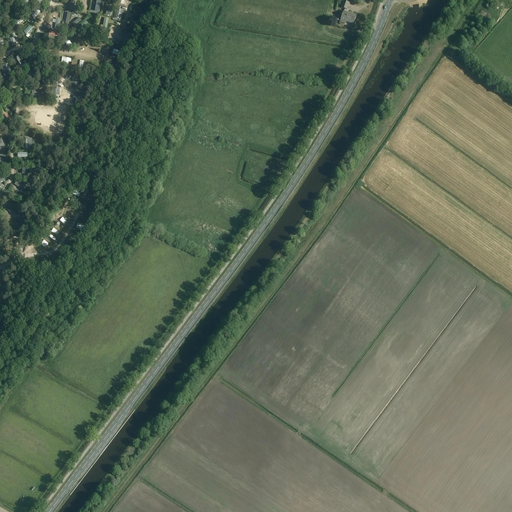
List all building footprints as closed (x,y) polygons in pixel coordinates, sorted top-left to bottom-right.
[(141,16),(144,18),(148,9),(139,5),(137,9),(140,10),(143,11),(141,16)] [(343,11),(340,20),(340,22),(345,24),(346,22),(353,25),(356,16),(343,11)] [(70,83),(76,87),(81,81),(75,77),(70,83)] [(76,99),(74,105),(77,106),(82,94),(75,91),(72,98),(76,99)] [(0,113),(0,115),(3,118),(2,120),(6,122),(7,120),(8,121),(10,117),(1,112),(0,113)] [(16,181),(14,185),(25,191),(27,187),(16,181)] [(3,207),(12,213),(16,206),(7,200),(3,207)]
